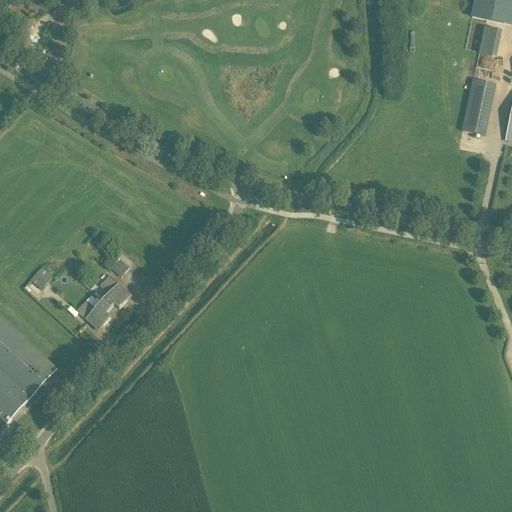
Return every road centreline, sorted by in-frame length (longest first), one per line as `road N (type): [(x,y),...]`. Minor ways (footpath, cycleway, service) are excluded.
road 1 (unclassified): [(36,447),(221,242),(243,183)]
road 2 (tertiary): [(243,183),(175,156),(0,55)]
road 3 (tertiary): [(243,183),(511,243)]
